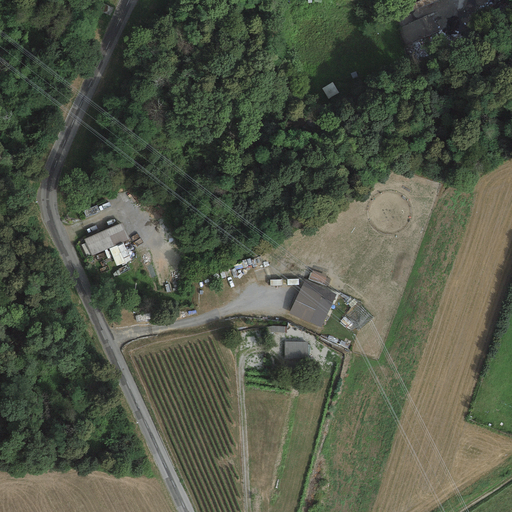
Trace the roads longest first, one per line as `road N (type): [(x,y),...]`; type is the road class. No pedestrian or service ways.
road 1 (tertiary): [(126,0),(63,144),(47,212),(187,511)]
road 2 (track): [(249,511),(241,362),(255,349),(277,352)]
